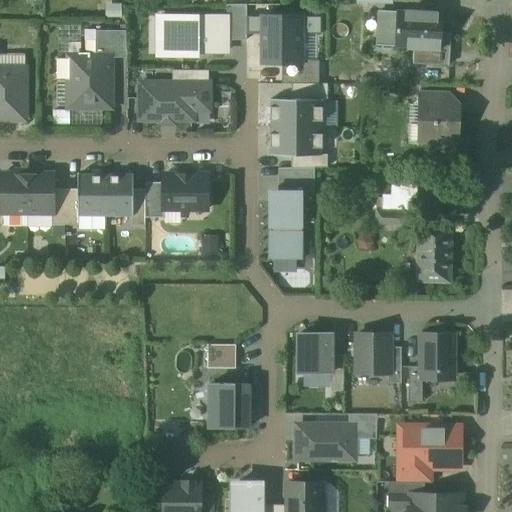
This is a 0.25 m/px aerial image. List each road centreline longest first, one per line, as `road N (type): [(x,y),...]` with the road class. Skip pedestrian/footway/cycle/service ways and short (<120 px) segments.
road 1 (residential): [(493,317),(502,0)]
road 2 (residential): [(247,153),(0,149)]
road 3 (residential): [(279,312),(270,445),(248,453),(169,448)]
road 4 (residential): [(493,317),(279,312)]
road 5 (residential): [(490,511),(493,317)]
road 6 (track): [(0,436),(68,431),(169,448)]
road 7 (residential): [(279,312),(244,262),(247,153)]
